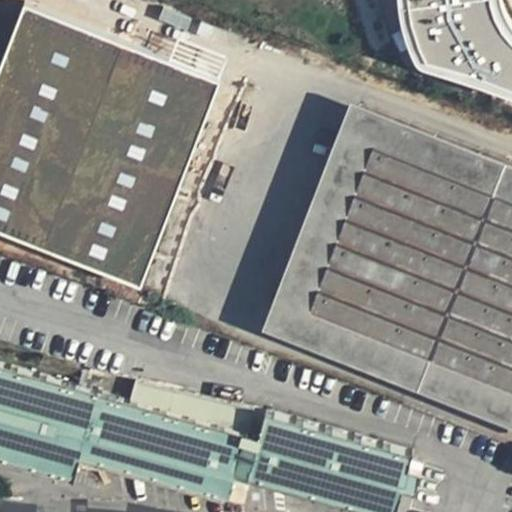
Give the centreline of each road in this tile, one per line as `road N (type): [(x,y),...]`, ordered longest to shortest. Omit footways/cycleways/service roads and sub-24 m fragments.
road 1 (unknown): [(511,434),(309,346),(242,313),(233,299),(267,157),(300,89),(345,88),(511,153)]
road 2 (unknown): [(468,511),(470,471),(444,441),(0,301)]
